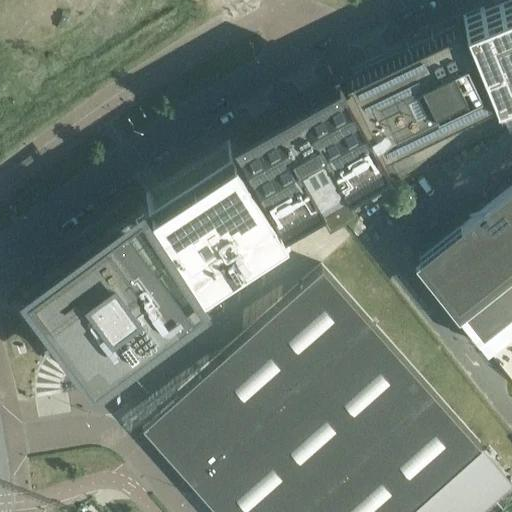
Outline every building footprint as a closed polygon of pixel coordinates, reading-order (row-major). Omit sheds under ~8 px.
[(511,0),(501,0),(500,0),(463,15),(464,18),(508,126),(511,124),(511,0)] [(460,19),(459,17),(402,44),(400,40),(376,52),(351,64),(353,68),(344,72),(345,75),(346,75),(348,74),(360,98),(360,99),(362,98),(362,99),(374,124),(374,123),(375,125),(374,125),(383,143),(384,143),(384,144),(385,143),(386,144),(414,131),(442,117),(474,102),(491,93),(492,93),(457,21),(460,19)] [(279,211),(281,213),(386,154),(384,151),(383,150),(382,151),(342,79),(343,78),(336,66),(308,82),(259,109),(231,126),(237,137),(238,137),(238,138),(239,137),(280,209),(279,209),(280,211),(279,211)] [(343,78),(342,79),(382,151),(383,150),(382,148),(383,148),(381,145),(381,144),(382,144),(360,99),(360,98),(348,74),(346,75),(347,76),(343,78)] [(280,209),(239,137),(238,138),(279,211),(280,211),(279,209),(280,209)] [(193,171),(162,191),(190,234),(218,217),(244,256),(287,228),(231,142),(229,139),(227,141),(230,147),(193,171)] [(230,147),(227,141),(158,186),(159,187),(160,187),(162,191),(193,171),(230,147)] [(455,157),(445,164),(450,172),(460,165),(455,157)] [(511,174),(496,186),(497,188),(489,194),(488,193),(468,209),(469,209),(469,210),(460,218),(459,216),(412,253),(486,346),(487,345),(488,344),(505,331),(506,330),(511,324),(511,174)] [(103,371),(98,364),(94,367),(85,355),(78,345),(71,336),(61,322),(52,310),(48,312),(46,314),(38,304),(24,284),(70,250),(85,238),(91,234),(146,194),(148,192),(140,180),(15,274),(57,329),(59,327),(93,372),(97,369),(101,375),(211,293),(210,292),(119,360),(106,370),(104,372),(103,371)] [(240,258),(244,256),(218,217),(190,234),(162,191),(157,194),(152,198),(155,203),(154,204),(164,220),(165,219),(166,220),(165,221),(177,240),(178,239),(179,240),(178,241),(178,242),(179,242),(190,260),(191,259),(192,260),(191,261),(202,278),(203,279),(204,278),(205,280),(206,281),(240,258)] [(155,203),(152,198),(148,192),(146,194),(204,282),(206,281),(205,280),(204,278),(203,279),(202,278),(191,261),(192,260),(191,259),(190,260),(179,242),(178,242),(178,241),(179,240),(178,239),(177,240),(165,221),(166,220),(165,219),(164,220),(154,204),(155,203)] [(210,292),(146,194),(91,234),(85,238),(94,250),(86,255),(78,261),(70,250),(24,284),(38,304),(46,314),(48,312),(52,310),(61,322),(71,336),(78,345),(85,355),(94,367),(98,364),(103,371),(104,372),(106,370),(119,360),(210,292)] [(354,210),(344,217),(357,232),(366,225),(362,221),(359,216),(354,210)] [(70,250),(78,261),(94,250),(85,238),(70,250)] [(321,263),(160,406),(141,422),(200,488),(202,490),(212,501),(220,511),(221,511),(401,511),(480,442),(321,263)] [(488,344),(487,345),(498,359),(511,376),(511,324),(506,330),(505,331),(488,344)] [(24,344),(16,346),(19,355),(26,353),(24,344)] [(511,477),(480,442),(401,511),(491,511),(511,494),(511,477)]
